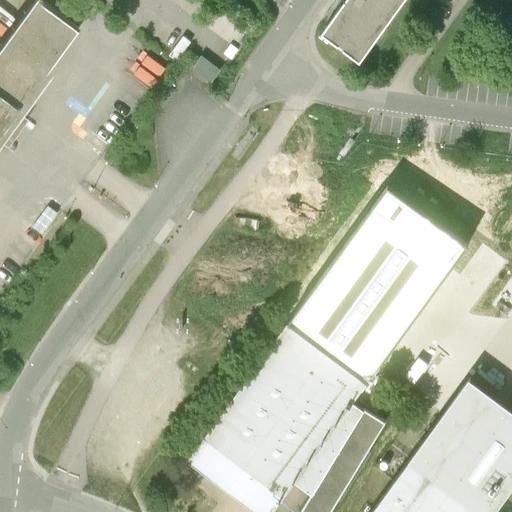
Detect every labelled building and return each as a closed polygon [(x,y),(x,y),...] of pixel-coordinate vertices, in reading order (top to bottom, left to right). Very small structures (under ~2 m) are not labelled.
[(41,0),(32,0),(0,45),(0,139),(8,145),(16,134),(28,118),(19,111),(80,27),(41,0)] [(346,0),(325,29),(362,56),(402,0),(346,0)] [(364,406),(354,399),(368,379),(367,379),(369,376),(370,377),(469,241),(389,181),(289,318),(291,319),(289,322),(288,321),(188,459),(260,511),(271,511),(296,478),(313,491),(300,511),(301,511),(329,511),(387,418),(365,405),(364,406)] [(474,275),(473,307),(503,307),(504,276),(474,275)] [(511,404),(471,374),(370,511),(492,511),(511,485),(511,404)]
